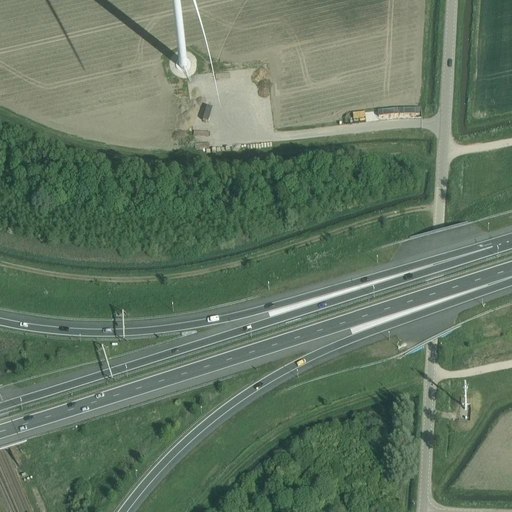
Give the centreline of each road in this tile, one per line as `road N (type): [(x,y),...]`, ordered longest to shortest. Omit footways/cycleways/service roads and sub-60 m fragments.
road 1 (motorway): [(0,431),(511,268)]
road 2 (unclassified): [(423,510),(451,0)]
road 3 (motorway): [(122,511),(186,440),(269,377),(511,270)]
road 4 (motorway): [(439,262),(0,406)]
road 5 (motorway): [(439,262),(177,327),(87,332),(0,321)]
